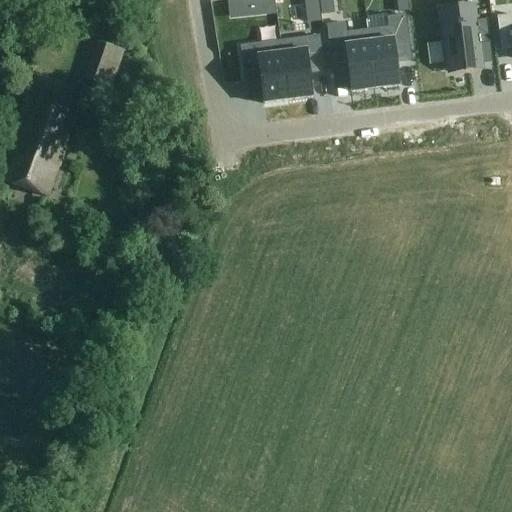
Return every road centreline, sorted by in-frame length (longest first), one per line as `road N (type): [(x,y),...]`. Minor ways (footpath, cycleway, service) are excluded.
road 1 (residential): [(220,139),(511,102)]
road 2 (residential): [(220,139),(198,0)]
